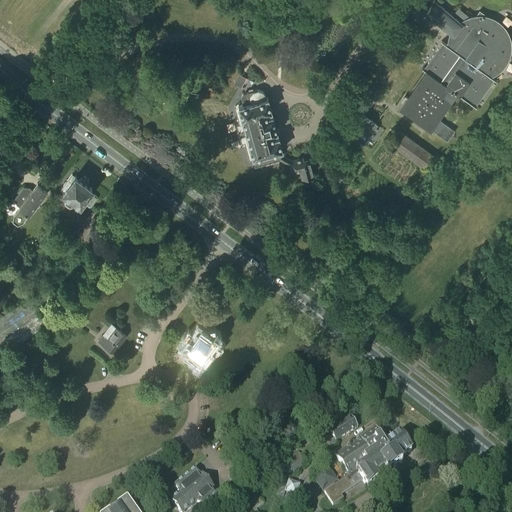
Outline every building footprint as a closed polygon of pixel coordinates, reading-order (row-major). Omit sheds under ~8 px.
[(464,25),(434,1),(425,13),(455,38),(454,39),(452,38),(448,43),(450,44),(449,47),(441,41),(440,42),(442,43),(423,69),(422,68),(421,69),(426,72),(408,98),(407,97),(398,109),(399,109),(400,108),(431,130),(430,131),(431,130),(447,141),(454,131),(438,120),(437,119),(455,93),(476,108),(476,107),(475,106),(494,80),(495,81),(496,80),(490,76),(496,68),(500,70),(508,58),(505,56),(510,49),(503,43),(508,36),(501,31),(503,27),(480,10),(472,21),(469,19),(464,25)] [(62,57),(69,52),(66,48),(59,53),(62,57)] [(239,74),(234,83),(241,87),(246,78),(239,74)] [(266,97),(265,95),(262,91),(257,89),(243,94),(241,97),(243,104),(239,105),(238,105),(238,107),(241,117),(241,118),(242,118),(249,144),(248,144),(249,146),(252,156),(252,157),(254,165),(279,158),(288,165),(291,173),(299,171),(301,179),(313,175),(308,158),(300,161),(299,158),(291,160),(281,154),(280,150),(282,149),(282,147),(281,148),(278,137),(279,137),(278,136),(276,128),(273,129),(268,111),(269,110),(270,111),(271,110),(271,109),(270,109),(267,99),(268,98),(267,97),(266,97)] [(370,120),(363,115),(362,114),(362,115),(350,132),(349,133),(350,134),(350,133),(363,142),(376,124),(371,121),(372,119),(371,119),(370,120)] [(423,167),(432,155),(399,132),(391,143),(423,167)] [(61,189),(64,191),(60,196),(65,200),(64,200),(64,201),(65,202),(65,203),(66,203),(68,205),(69,205),(70,206),(71,205),(72,205),(77,208),(81,202),(88,207),(91,207),(98,198),(97,196),(90,190),(91,189),(92,188),(91,187),(87,185),(90,180),(83,175),(79,179),(75,176),(76,176),(75,175),(74,176),(72,174),(61,189)] [(340,174),(336,179),(341,183),(345,178),(340,174)] [(47,191),(37,183),(32,190),(29,188),(23,187),(14,199),(17,205),(20,207),(19,208),(20,208),(14,216),(13,222),(18,225),(23,223),(29,215),(47,191)] [(359,267),(364,262),(358,256),(353,261),(359,267)] [(0,356),(2,355),(8,351),(46,325),(32,304),(28,298),(0,316),(0,356)] [(71,312),(65,320),(72,325),(78,317),(71,312)] [(113,352),(121,341),(126,335),(111,324),(98,341),(113,352)] [(208,333),(198,325),(192,334),(188,332),(185,336),(187,338),(181,346),(188,351),(185,356),(198,366),(201,361),(202,362),(208,353),(211,349),(215,353),(222,345),(217,341),(219,339),(219,334),(214,331),(210,331),(208,333)] [(0,384),(0,385),(10,379),(8,376),(0,381),(0,384)] [(335,442),(358,428),(351,418),(329,431),(335,442)] [(387,445),(376,429),(360,439),(359,439),(357,441),(356,441),(356,442),(350,445),(350,446),(347,448),(347,447),(346,448),(334,456),(348,477),(324,493),(333,507),(343,500),(340,497),(362,482),(369,492),(380,484),(375,477),(385,470),(387,472),(386,472),(387,474),(402,464),(401,463),(399,460),(409,454),(410,454),(411,453),(400,436),(398,437),(399,437),(393,441),(393,440),(392,441),(393,441),(387,445)] [(294,474),(307,463),(304,460),(300,455),(297,452),(285,462),(288,466),(283,470),(288,476),(292,472),(294,474)] [(201,476),(195,469),(174,487),(179,494),(171,501),(179,511),(185,511),(197,502),(203,509),(218,497),(212,490),(213,490),(202,476),(201,476)] [(282,480),(277,496),(283,498),(285,494),(295,498),(299,486),(289,482),(282,480)] [(250,498),(246,493),(244,494),(243,493),(235,499),(244,511),(257,511),(256,510),(264,504),(258,496),(250,502),(248,500),(250,498)] [(128,503),(127,502),(126,503),(126,502),(118,508),(118,509),(117,509),(118,510),(117,510),(118,511),(116,511),(115,511),(114,511),(113,511),(112,511),(134,511),(128,503)]
